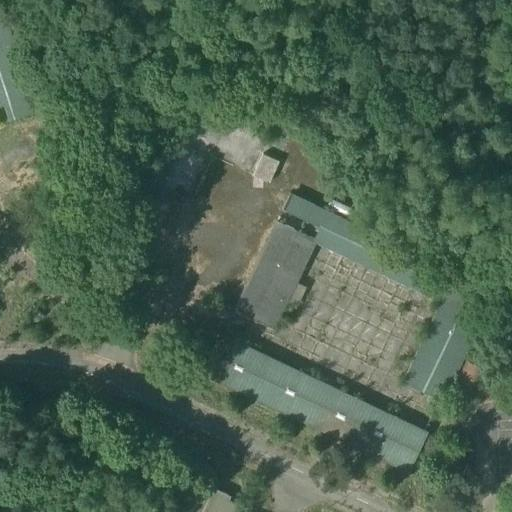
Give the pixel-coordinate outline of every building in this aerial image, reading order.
[(34,113),(0,3),(0,106),(5,105),(10,120),(34,113)] [(256,178),(271,180),(275,156),(260,154),(256,178)] [(493,292),(290,195),(283,209),(320,227),(317,234),(337,244),(334,251),(442,302),(403,382),(441,401),(493,292)] [(277,222),(235,312),(273,330),(315,240),(277,222)] [(119,258),(107,282),(131,294),(143,269),(119,258)] [(425,433),(248,349),(251,343),(240,338),(237,344),(224,337),(206,375),(407,470),(425,433)] [(467,361),(445,404),(462,412),(484,370),(467,361)] [(219,511),(227,496),(197,481),(181,511),(219,511)]
